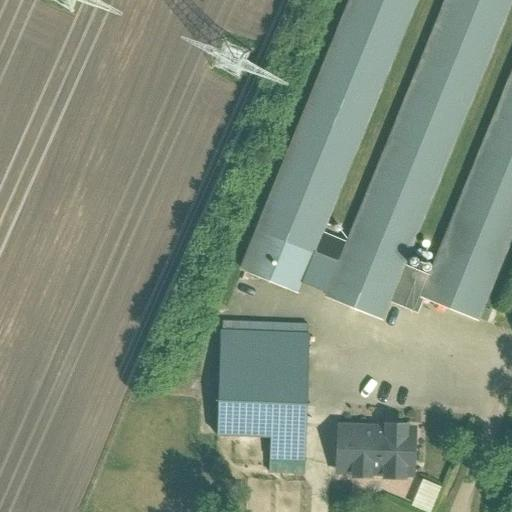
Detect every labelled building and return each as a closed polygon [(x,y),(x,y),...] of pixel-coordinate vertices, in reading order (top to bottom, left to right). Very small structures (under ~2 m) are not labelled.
[(420,0),(347,0),(238,265),(301,291),(420,0)] [(511,14),(511,0),(443,0),(324,294),(388,320),(511,14)] [(511,239),(511,66),(417,299),(478,324),(511,239)] [(310,330),(221,330),(221,439),(310,439),(310,330)] [(415,428),(334,424),(332,478),(412,481),(415,428)] [(416,505),(433,511),(435,511),(446,486),(427,478),(416,505)]
